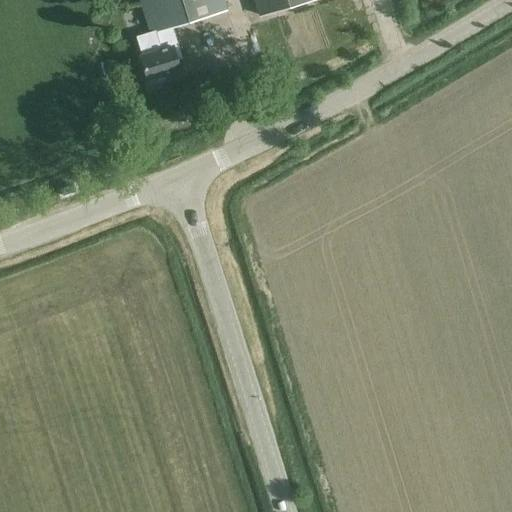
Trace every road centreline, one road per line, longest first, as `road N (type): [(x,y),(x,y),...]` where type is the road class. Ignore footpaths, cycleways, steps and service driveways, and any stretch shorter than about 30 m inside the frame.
road 1 (tertiary): [(180,181),(373,83),(511,0)]
road 2 (unclassified): [(282,511),(180,181)]
road 3 (tertiary): [(0,244),(180,181)]
